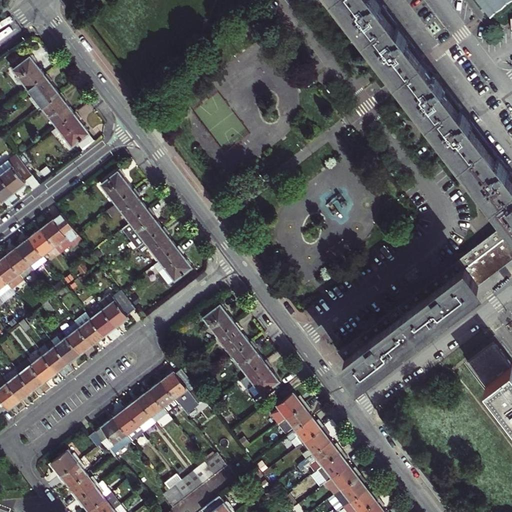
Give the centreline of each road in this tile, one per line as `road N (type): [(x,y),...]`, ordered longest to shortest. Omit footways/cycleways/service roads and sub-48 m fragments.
road 1 (residential): [(351,409),(511,285)]
road 2 (residential): [(18,459),(146,362),(151,349),(142,332)]
road 3 (tertiary): [(236,260),(351,409)]
road 4 (residential): [(2,438),(142,332)]
road 5 (residential): [(0,232),(135,128)]
road 6 (tertiary): [(135,128),(236,260)]
road 7 (tertiary): [(38,3),(135,128)]
road 8 (tertiary): [(351,409),(430,511)]
